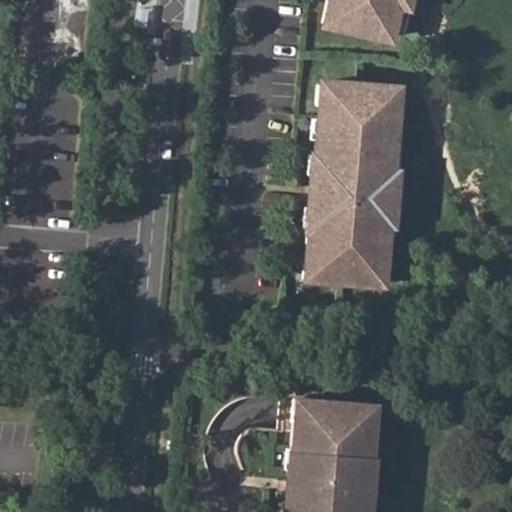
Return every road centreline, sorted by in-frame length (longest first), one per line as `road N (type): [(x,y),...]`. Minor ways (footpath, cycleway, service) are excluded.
road 1 (residential): [(127,511),(149,245)]
road 2 (residential): [(149,245),(171,0)]
road 3 (residential): [(0,231),(149,245)]
